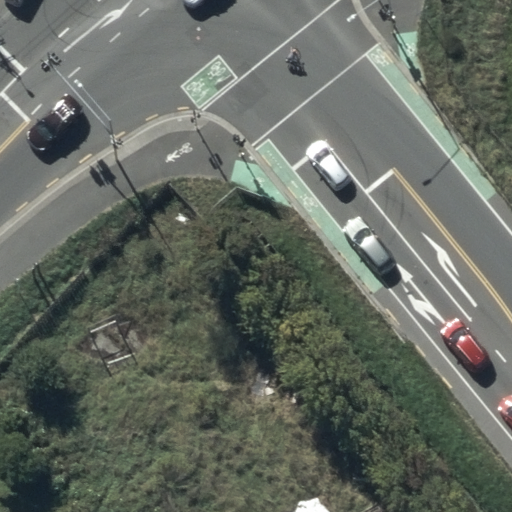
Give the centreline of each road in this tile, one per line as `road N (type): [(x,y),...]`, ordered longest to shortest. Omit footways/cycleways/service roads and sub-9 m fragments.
road 1 (secondary): [(234,0),(511,341)]
road 2 (secondary): [(0,135),(118,0)]
